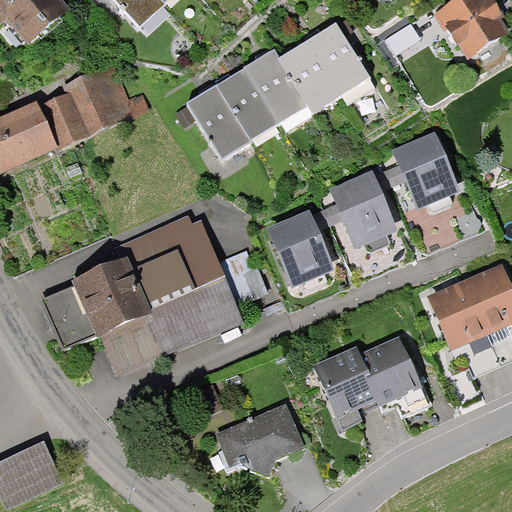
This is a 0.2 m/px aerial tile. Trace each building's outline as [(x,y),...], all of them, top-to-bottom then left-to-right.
[(59,0),(0,0),(0,22),(4,19),(26,47),(69,12),(59,0)] [(111,0),(139,29),(170,0),(111,0)] [(488,0),(457,0),(435,16),(467,62),(511,32),(488,0)] [(386,41),(400,63),(426,46),(412,24),(386,41)] [(201,98),(186,108),(220,161),(306,107),(311,116),(370,79),(336,25),(319,36),(300,48),(279,61),(273,52),(256,63),(230,80),(201,98)] [(36,104),(0,119),(0,178),(150,114),(142,95),(126,102),(111,69),(61,91),(64,98),(38,109),(36,104)] [(433,136),(391,154),(416,213),(459,195),(433,136)] [(372,174),(328,192),(353,252),(397,234),(372,174)] [(308,214),(265,233),(292,292),(335,273),(308,214)] [(100,269),(69,282),(93,338),(99,336),(118,379),(244,325),(198,218),(97,261),(100,269)] [(243,306),(270,296),(259,267),(232,277),(243,306)] [(511,289),(503,268),(427,299),(449,352),(471,343),(505,329),(511,326),(511,289)] [(74,297),(46,310),(70,361),(98,348),(74,297)] [(358,346),(311,367),(341,433),(364,423),(361,417),(367,414),(380,408),(383,415),(399,407),(404,418),(432,406),(400,334),(361,352),(358,346)] [(214,387),(191,398),(201,419),(224,408),(214,387)] [(284,405),(215,434),(231,473),(244,468),(268,478),(274,461),(303,450),(284,405)] [(43,444),(0,464),(0,499),(5,511),(9,511),(63,488),(43,444)]
